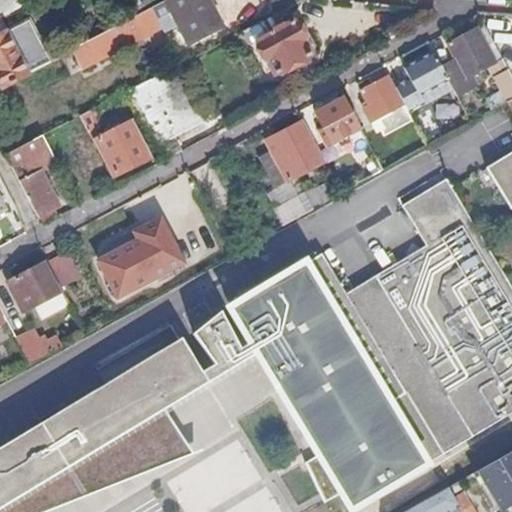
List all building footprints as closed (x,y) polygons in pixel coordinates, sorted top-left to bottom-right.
[(0,0),(0,19),(24,7),(19,0),(0,0)] [(221,28),(206,0),(170,0),(164,3),(187,47),(221,28)] [(161,29),(151,10),(60,58),(65,68),(77,62),(82,71),(161,29)] [(282,30),(275,16),(241,34),(249,49),(255,46),(273,77),(311,56),(309,52),(312,50),(312,48),(301,27),(297,28),(294,23),(282,30)] [(0,89),(50,64),(27,23),(5,34),(0,25),(0,89)] [(511,101),(511,77),(503,60),(496,65),(477,30),(449,46),(457,62),(443,70),(449,81),(457,96),(473,87),(469,79),(493,65),(507,90),(487,101),(492,112),(510,102),(511,101)] [(443,70),(434,54),(405,69),(410,80),(395,89),(404,106),(409,115),(426,105),(421,97),(449,81),(443,70)] [(128,92),(164,162),(180,153),(171,137),(159,112),(193,95),(179,66),(128,92)] [(395,89),(389,77),(360,93),(367,107),(363,109),(371,124),(404,106),(395,89)] [(159,112),(171,137),(205,119),(193,95),(159,112)] [(360,129),(345,100),(317,116),(324,131),(320,132),(327,146),(360,129)] [(78,118),(87,134),(101,127),(92,111),(78,118)] [(128,123),(95,142),(113,176),(147,158),(128,123)] [(317,152),(301,124),(273,139),(280,153),(276,156),(283,170),(317,152)] [(4,157),(40,225),(58,215),(37,176),(56,166),(41,137),(4,157)] [(511,154),(488,169),(511,208),(511,154)] [(47,180),(60,173),(56,166),(37,176),(58,215),(63,213),(47,180)] [(404,206),(428,247),(439,266),(431,272),(427,265),(355,308),(348,296),(323,255),(233,309),(254,343),(260,354),(321,456),(307,464),(326,504),(345,493),(355,511),(511,415),(511,286),(448,180),(404,206)] [(148,235),(125,247),(140,276),(180,255),(161,219),(144,227),(148,235)] [(140,276),(125,247),(100,261),(115,289),(140,276)] [(439,266),(428,247),(348,296),(355,308),(427,265),(431,272),(439,266)] [(17,296),(24,310),(59,292),(43,264),(15,279),(22,293),(17,296)] [(216,366),(242,350),(222,313),(195,335),(216,366)] [(34,325),(15,335),(27,358),(46,348),(34,325)] [(0,511),(166,412),(170,409),(164,399),(202,375),(183,343),(0,452),(0,511)] [(170,409),(260,354),(254,343),(242,350),(216,366),(202,375),(164,399),(170,409)] [(0,511),(50,511),(194,456),(166,412),(0,511)] [(275,511),(241,432),(223,439),(229,452),(168,478),(183,511),(275,511)] [(511,503),(511,453),(462,482),(467,489),(482,480),(500,510),(511,503)] [(462,511),(474,511),(463,493),(459,491),(456,486),(449,490),(460,508),(462,511)] [(451,511),(460,508),(449,490),(409,511),(451,511)]
